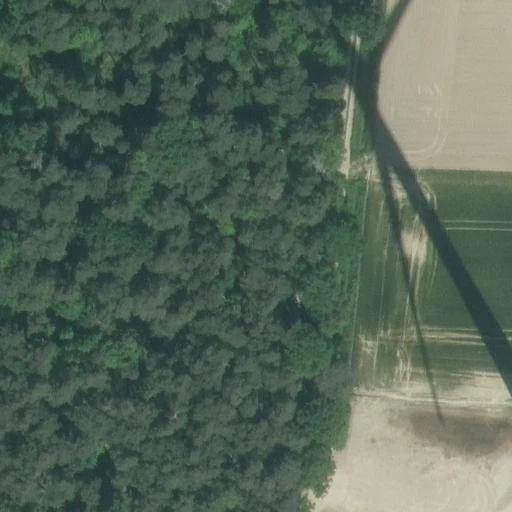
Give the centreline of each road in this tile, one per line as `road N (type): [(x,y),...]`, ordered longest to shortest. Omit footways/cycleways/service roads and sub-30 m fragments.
road 1 (track): [(311,511),(359,0)]
road 2 (track): [(315,469),(511,484)]
